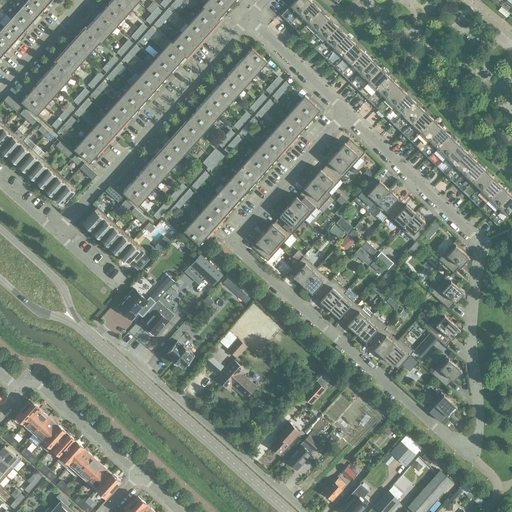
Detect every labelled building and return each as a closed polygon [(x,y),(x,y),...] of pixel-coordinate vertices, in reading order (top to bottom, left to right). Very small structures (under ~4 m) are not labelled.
[(46,6),(39,0),(27,0),(25,2),(39,14),(46,6)] [(131,9),(120,0),(111,0),(108,3),(124,17),(131,9)] [(138,1),(137,0),(120,0),(131,9),(138,1)] [(180,0),(175,0),(171,5),(175,9),(182,2),(180,0)] [(227,9),(216,0),(206,0),(203,4),(220,19),(221,19),(219,18),(227,9)] [(235,0),(234,0),(216,0),(227,9),(235,0)] [(290,23),(311,1),(310,0),(294,0),(281,14),(290,23)] [(511,13),(511,11),(511,0),(505,0),(501,5),(511,13)] [(298,31),(320,9),(311,1),(290,23),(298,31)] [(39,14),(25,2),(18,10),(32,23),(39,14)] [(124,17),(108,3),(101,11),(117,25),(124,17)] [(220,19),(203,4),(202,5),(204,6),(197,14),(212,28),(220,19)] [(156,17),(162,10),(157,7),(151,13),(156,17)] [(166,20),(172,12),(168,8),(161,16),(166,20)] [(307,40),(329,17),(320,9),(298,31),(307,40)] [(32,23),(18,10),(11,18),(25,31),(32,23)] [(117,25),(101,11),(94,19),(109,33),(117,25)] [(146,20),(150,24),(156,17),(151,13),(146,20)] [(25,31),(11,18),(7,14),(0,21),(0,22),(4,26),(17,39),(25,31)] [(212,28),(197,14),(189,23),(204,37),(212,28)] [(161,16),(155,23),(159,27),(166,20),(161,16)] [(316,48),(337,26),(329,17),(307,40),(316,48)] [(109,33),(94,19),(87,27),(86,26),(85,26),(102,42),(109,33)] [(141,33),(147,27),(143,23),(137,29),(141,33)] [(204,37),(189,23),(180,32),(196,46),(204,37)] [(17,39),(4,26),(0,30),(0,37),(10,47),(17,39)] [(102,42),(85,26),(78,34),(93,48),(100,41),(102,42)] [(150,37),(156,30),(152,26),(145,33),(150,37)] [(324,57),(346,34),(337,26),(316,48),(324,57)] [(131,36),(135,40),(141,33),(137,29),(131,36)] [(196,46),(180,32),(173,41),(171,40),(188,55),(196,46)] [(145,33),(139,41),(143,45),(150,37),(145,33)] [(86,56),(93,48),(78,34),(71,42),(86,56)] [(333,65),(355,43),(346,34),(324,57),(333,65)] [(10,47),(0,37),(0,52),(3,55),(10,47)] [(127,49),(133,43),(128,39),(122,45),(127,49)] [(188,55),(171,40),(163,49),(178,63),(186,55),(187,56),(188,55)] [(86,56),(71,42),(63,51),(79,64),(86,56)] [(342,73),(363,51),(355,43),(333,65),(342,73)] [(134,55),(140,48),(136,44),(129,51),(134,55)] [(117,52),(121,56),(127,49),(122,45),(117,52)] [(252,47),(244,56),(259,70),(267,61),(252,47)] [(170,72),(178,63),(163,49),(155,58),(170,72)] [(79,64),(63,51),(56,59),(73,74),(74,73),(72,72),(79,64)] [(129,51),(123,58),(127,62),(134,55),(129,51)] [(350,82),(372,59),(363,51),(342,73),(350,82)] [(112,65),(118,59),(114,55),(108,62),(112,65)] [(251,79),(259,70),(244,56),(236,65),(251,79)] [(170,72),(155,58),(147,67),(162,81),(170,72)] [(73,74),(56,59),(57,60),(50,68),(66,82),(73,74)] [(359,90),(381,68),(372,59),(350,82),(359,90)] [(102,68),(107,72),(112,65),(108,62),(102,68)] [(117,73),(124,66),(119,62),(113,69),(117,73)] [(251,79),(236,65),(227,74),(243,88),(251,79)] [(162,81),(147,67),(139,76),(154,90),(162,81)] [(66,82),(50,68),(43,76),(59,90),(66,82)] [(368,99),(389,76),(381,68),(359,90),(368,99)] [(113,69),(107,77),(111,80),(117,73),(113,69)] [(98,82),(104,75),(99,71),(93,78),(98,82)] [(243,88),(227,74),(219,83),(235,97),(243,88)] [(276,86),(283,79),(278,75),(272,82),(276,86)] [(59,90),(43,76),(36,84),(51,98),(59,90)] [(154,90),(139,76),(131,85),(146,99),(154,90)] [(376,107),(398,84),(389,76),(368,99),(376,107)] [(88,84),(92,88),(98,82),(93,78),(88,84)] [(101,91),(108,84),(103,80),(97,87),(101,91)] [(283,92),(290,85),(285,81),(279,88),(283,92)] [(266,89),(270,93),(276,86),(272,82),(266,89)] [(235,97),(219,83),(211,92),(227,106),(235,97)] [(51,98),(36,84),(29,92),(44,106),(51,98)] [(385,115),(407,93),(398,84),(376,107),(385,115)] [(146,99),(131,85),(123,94),(138,108),(146,99)] [(84,98),(89,91),(85,87),(79,94),(84,98)] [(97,87),(90,94),(95,99),(101,91),(97,87)] [(279,88),(272,95),(277,99),(283,92),(279,88)] [(44,106),(29,92),(21,101),(37,114),(44,106)] [(227,106),(211,92),(203,101),(219,115),(227,106)] [(260,104),(267,97),(262,93),(256,100),(260,104)] [(296,104),(297,104),(312,118),(320,108),(305,94),(302,98),(297,94),(295,96),(292,93),(289,97),(296,104)] [(394,124),(415,101),(407,93),(385,115),(394,124)] [(73,100),(78,104),(84,98),(79,94),(73,100)] [(138,108),(123,94),(115,103),(130,117),(138,108)] [(21,106),(8,95),(4,100),(17,111),(21,106)] [(92,102),(87,98),(81,105),(85,109),(92,102)] [(267,110),(274,103),(269,99),(263,106),(267,110)] [(250,107),(254,111),(260,104),(256,100),(250,107)] [(219,115),(203,101),(195,110),(211,124),(219,115)] [(402,132),(424,110),(415,101),(394,124),(402,132)] [(69,114),(75,107),(71,103),(65,110),(69,114)] [(130,117),(115,103),(106,112),(122,126),(130,117)] [(304,127),(312,118),(297,104),(296,104),(288,113),(304,127)] [(81,105),(74,112),(79,116),(85,109),(81,105)] [(263,106),(256,113),(261,117),(267,110),(263,106)] [(30,114),(24,109),(19,114),(26,119),(30,114)] [(59,117),(63,120),(69,114),(65,110),(59,117)] [(211,124),(195,110),(187,119),(203,133),(211,124)] [(411,141),(433,118),(424,110),(402,132),(411,141)] [(244,122),(251,115),(246,111),(240,118),(244,122)] [(122,126),(106,112),(98,121),(114,135),(122,126)] [(304,127),(288,113),(280,122),(296,136),(304,127)] [(37,120),(30,114),(26,119),(32,125),(37,120)] [(69,127),(76,120),(71,116),(65,123),(69,127)] [(251,128),(257,121),(253,117),(247,124),(251,128)] [(51,125),(56,129),(62,122),(58,118),(51,125)] [(234,125),(238,129),(244,122),(240,118),(234,125)] [(420,149),(441,127),(433,118),(411,141),(420,149)] [(203,133),(187,119),(179,128),(195,142),(203,133)] [(114,135),(98,121),(90,130),(106,144),(114,135)] [(296,136),(280,122),(272,131),(288,145),(296,136)] [(65,123),(58,130),(63,134),(69,127),(65,123)] [(0,147),(14,132),(5,124),(0,129),(0,147)] [(247,124),(240,131),(245,135),(251,128),(247,124)] [(48,130),(42,125),(37,130),(44,135),(48,130)] [(428,157),(450,135),(441,127),(420,149),(428,157)] [(195,142),(179,128),(171,137),(187,151),(195,142)] [(0,148),(9,156),(23,140),(26,137),(17,129),(14,132),(0,147),(0,148)] [(228,140),(235,133),(230,129),(224,136),(228,140)] [(55,136),(48,130),(44,135),(50,141),(55,136)] [(106,144),(90,130),(82,139),(98,153),(106,144)] [(288,145),(272,131),(264,140),(280,154),(288,145)] [(235,146),(241,139),(237,135),(230,142),(235,146)] [(437,166),(459,143),(450,135),(428,157),(437,166)] [(217,143),(222,147),(228,140),(224,136),(217,143)] [(187,151),(171,137),(163,146),(179,160),(187,151)] [(345,142),(336,151),(352,165),(364,152),(349,138),(345,142)] [(98,153),(82,139),(74,148),(90,162),(98,153)] [(18,164),(32,148),(23,140),(9,156),(18,164)] [(280,154),(264,140),(256,149),(272,162),(280,154)] [(66,146),(60,141),(55,146),(62,151),(66,146)] [(230,142),(224,149),(229,153),(235,146),(230,142)] [(445,174),(467,152),(459,143),(437,166),(445,174)] [(66,146),(62,151),(68,157),(73,152),(66,146)] [(179,160),(163,146),(155,155),(171,169),(179,160)] [(27,172),(41,156),(32,148),(18,164),(27,172)] [(213,159),(220,152),(215,148),(209,155),(213,159)] [(272,162),(256,149),(248,158),(264,171),(272,162)] [(340,179),(352,165),(336,151),(328,161),(325,165),(340,179)] [(224,156),(220,152),(213,159),(218,163),(224,156)] [(454,183),(476,160),(467,152),(445,174),(454,183)] [(81,160),(75,155),(71,160),(77,165),(81,160)] [(171,169),(155,155),(147,164),(163,178),(171,169)] [(207,166),(213,159),(209,155),(202,162),(207,166)] [(36,180),(50,164),(41,156),(27,172),(36,180)] [(264,171),(248,158),(240,167),(256,180),(264,171)] [(211,170),(218,163),(213,159),(207,166),(211,170)] [(463,191),(485,168),(476,160),(454,183),(463,191)] [(97,174),(84,163),(80,168),(93,179),(97,174)] [(45,188),(59,172),(50,164),(36,180),(45,188)] [(154,187),(163,178),(147,164),(139,173),(154,187)] [(196,176),(203,169),(198,165),(192,172),(196,176)] [(329,192),(340,179),(325,165),(321,169),(320,169),(312,178),(331,195),(331,194),(329,192)] [(248,189),(256,180),(240,167),(232,176),(248,189)] [(471,199),(493,177),(485,168),(463,191),(471,199)] [(203,182),(209,175),(205,171),(198,178),(203,182)] [(54,196),(68,180),(59,172),(45,188),(54,196)] [(185,179),(190,183),(196,176),(192,172),(185,179)] [(154,187),(139,173),(131,182),(146,196),(154,187)] [(248,189),(232,176),(224,185),(240,198),(248,189)] [(374,204),(388,188),(379,180),(378,180),(374,176),(360,192),(374,204)] [(480,208),(502,185),(493,177),(471,199),(480,208)] [(198,178),(192,185),(196,189),(203,182),(198,178)] [(331,195),(312,178),(304,187),(304,188),(301,192),(319,208),(331,195)] [(77,189),(68,180),(54,196),(63,205),(77,189)] [(146,196),(131,182),(123,191),(138,205),(146,196)] [(180,194),(187,187),(182,183),(176,190),(180,194)] [(123,197),(110,185),(105,190),(118,202),(123,197)] [(240,198),(224,185),(216,194),(232,207),(240,198)] [(489,216),(511,194),(502,185),(480,208),(489,216)] [(187,200),(193,192),(189,188),(182,196),(187,200)] [(388,216),(401,201),(397,197),(398,197),(388,188),(374,204),(388,216)] [(169,197),(174,201),(180,194),(176,190),(169,197)] [(319,208),(301,192),(297,196),(296,196),(288,205),(304,219),(316,206),(318,209),(319,208)] [(337,199),(344,204),(348,199),(342,193),(337,199)] [(232,207),(216,194),(208,203),(223,216),(232,207)] [(511,209),(511,195),(511,194),(489,216),(498,225),(511,209)] [(182,196),(176,203),(180,207),(187,200),(182,196)] [(132,205),(125,199),(121,204),(127,210),(132,205)] [(164,212),(171,204),(166,200),(160,208),(164,212)] [(405,204),(401,201),(388,216),(401,228),(415,212),(406,204),(405,204)] [(223,216),(208,203),(200,212),(215,225),(223,216)] [(174,205),(168,212),(172,216),(179,209),(174,205)] [(292,233),(304,219),(288,205),(279,214),(280,215),(276,219),(292,233)] [(92,231),(107,215),(97,206),(83,222),(92,231)] [(141,213),(134,207),(130,212),(136,218),(141,213)] [(153,215),(158,219),(164,212),(160,208),(153,215)] [(215,225),(200,212),(192,221),(207,234),(215,225)] [(425,221),(415,212),(401,228),(415,241),(429,225),(424,221),(425,221)] [(147,219),(141,213),(136,218),(143,224),(147,219)] [(101,239),(116,223),(107,215),(92,231),(101,239)] [(347,231),(353,225),(342,215),(336,221),(347,231)] [(280,246),(292,233),(276,219),(273,223),(272,223),(264,232),(280,246)] [(435,219),(426,234),(431,238),(440,222),(435,219)] [(207,234),(192,221),(184,230),(199,244),(207,234)] [(110,247),(125,231),(116,223),(101,239),(110,247)] [(149,223),(145,227),(150,232),(154,227),(149,223)] [(341,238),(345,229),(332,223),(328,232),(341,238)] [(119,255),(133,239),(125,231),(110,247),(119,255)] [(267,260),(280,246),(264,232),(255,241),(256,242),(252,246),(267,260)] [(341,241),(348,248),(356,240),(349,233),(341,241)] [(161,251),(170,241),(165,236),(156,246),(161,251)] [(147,251),(137,242),(133,239),(119,255),(129,263),(134,267),(147,251)] [(363,245),(373,254),(378,249),(367,240),(363,245)] [(469,256),(453,242),(438,259),(453,273),(459,266),(460,266),(469,256)] [(363,247),(357,253),(368,263),(374,257),(363,247)] [(200,254),(191,264),(213,285),(223,274),(200,254)] [(302,284),(317,268),(303,256),(289,271),(294,275),(293,276),(302,284)] [(316,295),(333,277),(332,277),(330,280),(317,268),(302,284),(312,292),(313,292),(316,295)] [(168,275),(156,289),(162,295),(174,281),(168,275)] [(223,281),(246,302),(251,296),(228,275),(223,281)] [(445,275),(430,292),(448,308),(454,301),(455,302),(464,292),(445,275)] [(329,308),(346,289),(333,277),(316,295),(321,299),(320,300),(329,308)] [(135,289),(118,307),(131,319),(137,312),(142,316),(155,301),(150,296),(147,299),(135,289)] [(343,320),(357,304),(344,293),(347,290),(346,289),(329,308),(339,316),(343,320)] [(396,307),(399,303),(389,297),(387,300),(396,307)] [(155,335),(174,315),(157,300),(154,304),(145,314),(150,318),(144,324),(150,330),(151,329),(155,332),(154,333),(155,335)] [(356,332),(373,314),(364,306),(362,309),(357,304),(343,320),(347,323),(347,324),(356,332)] [(451,339),(460,329),(441,312),(426,328),(445,345),(451,338),(451,339)] [(370,344),(387,326),(373,314),(356,332),(366,341),(366,340),(370,344)] [(383,356),(400,338),(399,337),(397,340),(385,329),(387,326),(370,344),(374,347),(374,348),(383,356)] [(220,340),(228,346),(237,336),(230,329),(220,340)] [(237,357),(247,345),(238,338),(228,349),(237,357)] [(414,350),(400,338),(383,356),(393,365),(393,364),(398,368),(414,350)] [(177,340),(166,353),(172,358),(171,359),(177,364),(178,363),(183,368),(194,356),(189,351),(189,350),(183,345),(177,340)] [(217,373),(225,365),(211,353),(204,362),(217,373)] [(453,380),(462,370),(446,356),(431,372),(446,386),(452,379),(453,380)] [(246,398),(256,386),(242,373),(245,369),(234,359),(217,378),(228,388),(232,385),(246,398)] [(323,374),(303,396),(311,403),(325,388),(320,384),(326,377),(323,374)] [(441,392),(426,408),(442,422),(448,415),(448,416),(457,406),(441,392)] [(31,400),(30,399),(19,411),(16,416),(25,424),(39,408),(35,403),(34,404),(30,401),(31,400)] [(40,408),(39,408),(25,424),(34,432),(48,416),(44,411),(43,412),(39,409),(40,408)] [(53,420),(48,416),(34,432),(42,440),(39,443),(40,444),(57,423),(56,424),(52,421),(53,420)] [(317,434),(326,424),(320,418),(311,429),(312,430),(300,444),(301,445),(287,461),(296,469),(319,444),(317,443),(321,438),(317,434)] [(280,454),(300,431),(288,420),(277,432),(280,435),(271,446),(280,454)] [(62,428),(57,423),(40,444),(49,452),(65,433),(61,429),(62,428)] [(9,442),(13,437),(8,432),(4,437),(9,442)] [(70,436),(65,433),(49,452),(52,448),(60,456),(57,459),(58,459),(75,440),(70,435),(70,436)] [(19,441),(13,437),(9,442),(14,446),(19,441)] [(75,440),(58,459),(67,467),(84,448),(79,443),(78,444),(75,441),(75,440)] [(400,440),(391,451),(406,464),(416,454),(400,440)] [(5,445),(0,450),(0,455),(10,464),(17,456),(5,445)] [(31,453),(26,448),(22,453),(27,458),(31,453)] [(85,448),(84,448),(67,467),(75,475),(93,456),(88,451),(87,452),(84,449),(85,448)] [(430,463),(434,459),(426,452),(422,456),(430,463)] [(37,457),(31,453),(27,458),(32,462),(37,457)] [(412,462),(417,466),(421,462),(428,469),(432,465),(420,454),(412,462)] [(10,464),(0,455),(0,469),(6,475),(13,467),(10,464)] [(98,460),(93,456),(75,475),(76,476),(79,472),(87,480),(102,464),(102,463),(101,464),(97,461),(98,460)] [(49,469),(44,464),(40,469),(45,474),(49,469)] [(107,468),(102,464),(87,480),(96,488),(111,472),(111,471),(110,472),(106,469),(107,468)] [(356,474),(347,466),(341,472),(350,480),(356,474)] [(54,473),(49,469),(45,474),(50,478),(54,473)] [(423,511),(451,481),(439,470),(408,506),(414,511),(423,511)] [(116,476),(111,472),(96,488),(106,496),(120,480),(120,479),(119,480),(115,477),(116,476)] [(341,487),(345,483),(339,478),(335,482),(333,481),(323,491),(327,495),(327,496),(329,499),(331,498),(332,500),(342,489),(341,487)] [(67,485),(62,480),(58,485),(63,490),(67,485)] [(446,500),(450,504),(464,489),(474,499),(478,494),(464,481),(446,500)] [(29,491),(34,485),(30,482),(26,488),(29,491)] [(342,510),(344,511),(358,511),(369,500),(364,496),(369,490),(360,483),(345,499),(349,502),(342,510)] [(72,489),(67,485),(63,490),(68,494),(72,489)] [(389,511),(400,500),(388,489),(367,511),(389,511)] [(74,504),(60,492),(56,496),(61,501),(53,509),(50,506),(49,506),(55,511),(74,511),(69,507),(72,503),(73,504),(74,504)] [(139,511),(147,504),(138,495),(122,511),(139,511)] [(81,506),(85,501),(80,496),(75,501),(81,506)] [(15,507),(19,502),(16,499),(11,504),(15,507)] [(92,507),(85,501),(81,506),(87,511),(92,507)]
